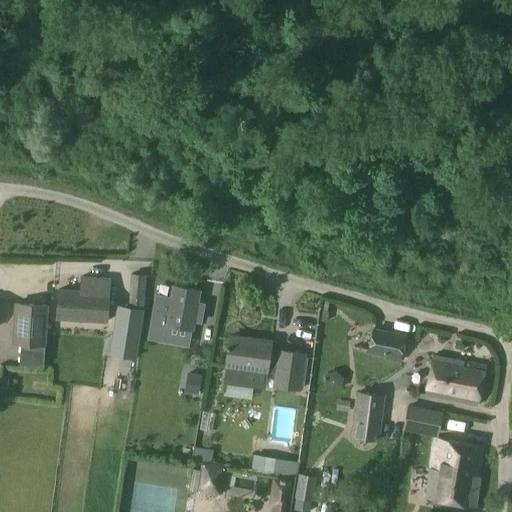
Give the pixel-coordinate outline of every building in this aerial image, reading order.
[(144,310),(146,275),(130,273),(128,306),(128,309),(120,357),(136,359),(144,310)] [(56,318),(107,322),(110,279),(81,277),(80,291),(58,289),(56,318)] [(173,286),(166,325),(192,330),(199,290),(173,286)] [(47,306),(15,304),(12,343),(44,345),(47,306)] [(369,350),(387,354),(386,358),(399,361),(404,336),(373,329),(369,350)] [(230,336),(226,366),(253,370),(251,383),(264,384),(265,372),(275,374),(274,386),(300,390),(305,354),(279,350),(279,352),(269,350),(270,342),(230,336)] [(424,394),(477,405),(485,367),(433,356),(424,394)] [(184,392),(198,394),(201,375),(187,372),(184,392)] [(0,391),(11,391),(10,375),(0,375),(0,391)] [(351,436),(379,440),(379,438),(383,439),(387,409),(382,408),(384,395),(356,392),(351,436)] [(350,402),(337,401),(336,410),(349,411),(350,402)] [(442,411),(410,405),(408,404),(403,427),(416,430),(417,427),(421,428),(420,431),(437,435),(442,411)] [(434,439),(426,498),(475,508),(479,477),(478,477),(482,447),(434,439)] [(193,460),(211,462),(213,449),(195,447),(193,460)] [(314,499),(318,475),(301,472),(297,496),(314,499)] [(289,511),(292,485),(275,483),(272,511),(289,511)]
